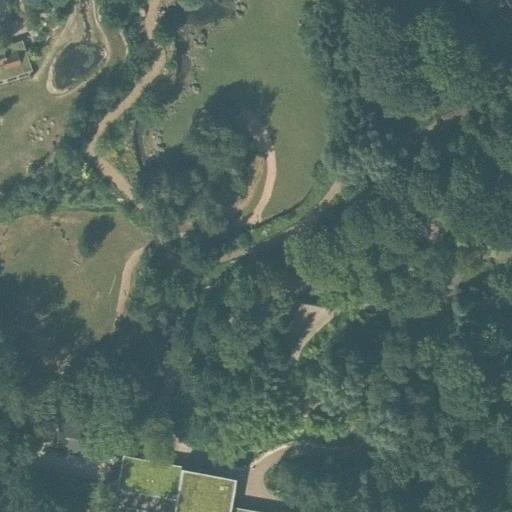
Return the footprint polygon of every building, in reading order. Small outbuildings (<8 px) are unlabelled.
[(21,39),(0,44),(0,78),(31,69),(21,39)] [(438,102),(443,116),(446,124),(471,114),(468,107),(463,92),(438,102)] [(511,323),(511,324),(509,325),(508,325),(506,327),(505,329),(504,331),(503,333),(503,336),(503,337),(503,339),(504,341),(505,343),(506,345),(508,347),(510,348),(511,348),(511,323)] [(511,399),(500,442),(507,461),(511,462),(511,399)] [(83,420),(61,416),(55,449),(77,453),(83,420)] [(226,511),(228,504),(231,490),(220,487),(220,482),(202,478),(181,475),(182,465),(123,454),(120,471),(118,486),(176,496),(172,511),(226,511)] [(77,478),(50,473),(48,484),(76,489),(77,478)] [(310,511),(307,500),(296,503),(298,511),(310,511)]
